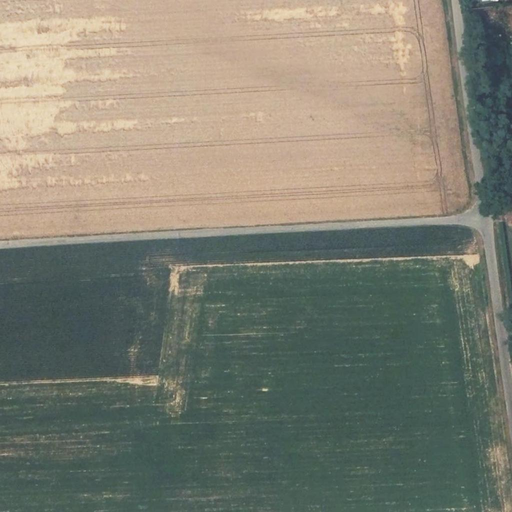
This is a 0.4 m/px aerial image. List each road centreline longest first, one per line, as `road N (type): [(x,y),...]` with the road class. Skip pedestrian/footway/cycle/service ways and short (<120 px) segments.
road 1 (unclassified): [(0,245),(485,218)]
road 2 (unclassified): [(456,0),(485,218)]
road 3 (unclassified): [(485,218),(511,409)]
